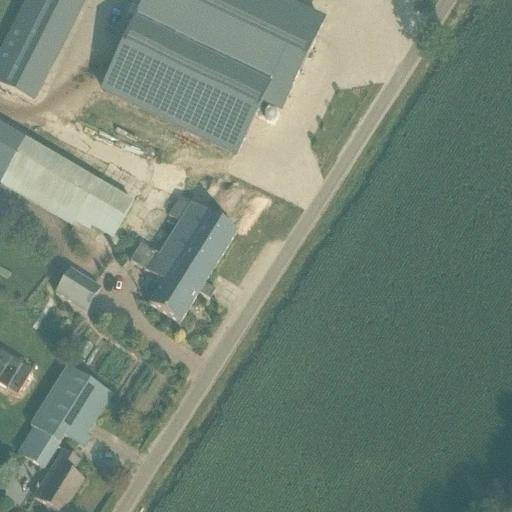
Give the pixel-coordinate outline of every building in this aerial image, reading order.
[(0,89),(34,106),(86,0),(25,0),(0,52),(0,89)] [(265,0),(145,0),(102,92),(237,156),(261,105),(280,114),(322,27),(265,0)] [(112,240),(132,206),(0,128),(0,185),(71,227),(74,222),(89,231),(90,228),(112,240)] [(228,230),(179,200),(167,218),(178,225),(157,257),(140,246),(130,264),(161,284),(148,307),(162,315),(179,326),(197,298),(205,303),(211,293),(203,288),(236,235),(228,230)] [(85,314),(99,290),(68,272),(54,296),(85,314)] [(32,374),(0,355),(0,356),(0,388),(17,399),(32,374)] [(90,440),(85,438),(111,397),(94,387),(66,369),(28,430),(32,432),(29,439),(18,456),(43,471),(63,439),(82,452),(90,440)] [(51,511),(64,511),(82,484),(70,476),(78,464),(63,454),(34,500),(51,511)]
